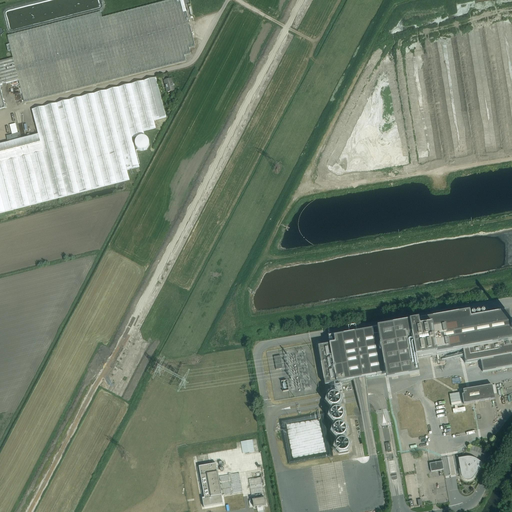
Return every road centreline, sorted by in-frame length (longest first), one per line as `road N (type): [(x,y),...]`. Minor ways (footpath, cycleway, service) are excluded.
road 1 (unknown): [(511,298),(263,343),(255,357),(269,415)]
road 2 (unknown): [(393,511),(371,396),(275,413),(271,431),(294,511)]
road 3 (unclassified): [(0,114),(195,61),(227,0)]
road 4 (track): [(236,0),(315,42),(340,0)]
road 5 (unknown): [(378,386),(403,511)]
